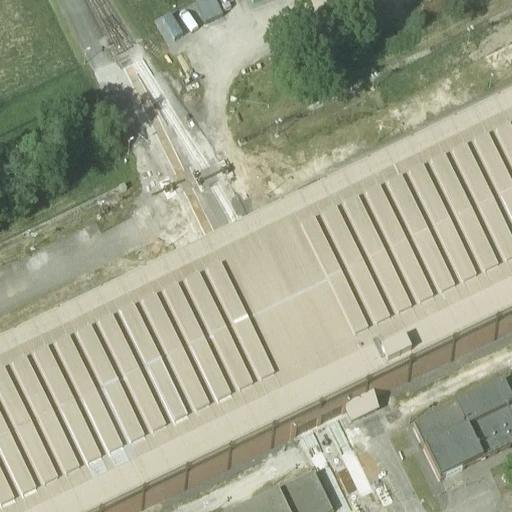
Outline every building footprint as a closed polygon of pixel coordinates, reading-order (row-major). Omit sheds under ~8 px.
[(200,24),(218,17),(212,0),(197,0),(192,2),(200,24)] [(228,273),(149,311),(146,304),(127,314),(130,321),(0,383),(0,511),(84,511),(196,458),(200,465),(219,455),(216,448),(295,410),(319,398),(441,339),(444,346),(464,337),(460,330),(511,304),(511,135),(394,193),(390,186),(371,195),(375,202),(252,261),(228,273)] [(511,406),(502,386),(413,429),(440,483),(511,448),(511,406)] [(330,511),(313,477),(277,495),(285,511),(330,511)] [(285,511),(277,495),(241,511),(285,511)]
